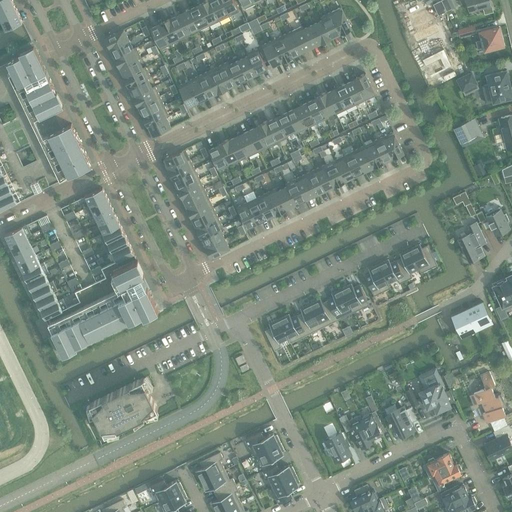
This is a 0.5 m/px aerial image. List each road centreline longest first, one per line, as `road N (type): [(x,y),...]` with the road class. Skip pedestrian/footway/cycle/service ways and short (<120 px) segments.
road 1 (residential): [(374,51),(428,156),(424,164),(195,273)]
road 2 (residential): [(369,41),(136,149)]
road 3 (residential): [(142,161),(374,51)]
road 4 (residential): [(320,497),(453,429),(493,511)]
road 5 (residential): [(421,226),(237,317)]
road 6 (residential): [(320,497),(237,317)]
road 7 (residential): [(237,317),(71,397)]
road 8 (unclassified): [(0,480),(32,459),(42,429),(0,340)]
road 9 (residential): [(116,173),(169,281),(176,286),(195,273)]
road 10 (residential): [(0,230),(116,173)]
road 11 (residential): [(195,273),(142,161)]
road 12 (residential): [(111,162),(0,217)]
road 13 (residential): [(136,149),(84,38)]
road 14 (residential): [(58,52),(111,162)]
